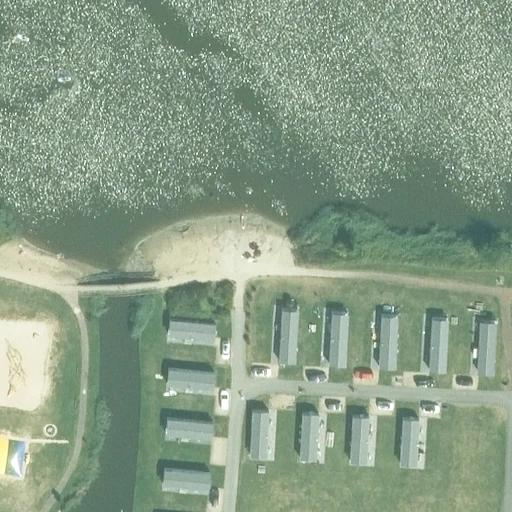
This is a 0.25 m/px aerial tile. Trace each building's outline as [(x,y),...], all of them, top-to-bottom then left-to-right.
[(165,313),(164,331),(208,334),(210,316),(165,313)] [(208,382),(208,369),(164,367),(164,380),(208,382)] [(162,413),(161,430),(206,432),(207,415),(162,413)] [(0,436),(0,475),(10,476),(12,437),(0,436)] [(204,484),(204,467),(159,465),(159,481),(204,484)]
